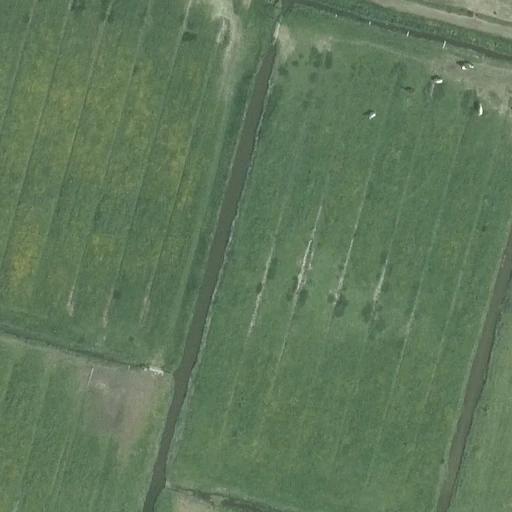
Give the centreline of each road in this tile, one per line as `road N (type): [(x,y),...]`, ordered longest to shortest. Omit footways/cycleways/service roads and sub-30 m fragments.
road 1 (track): [(243,0),(248,46),(210,143),(112,511)]
road 2 (track): [(511,36),(377,0)]
